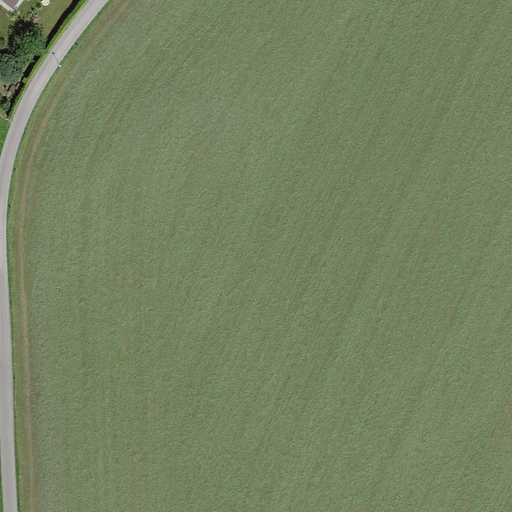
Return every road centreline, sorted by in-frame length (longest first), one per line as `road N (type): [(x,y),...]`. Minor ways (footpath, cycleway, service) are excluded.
road 1 (unclassified): [(12,511),(0,253)]
road 2 (residential): [(6,170),(32,92),(98,0)]
